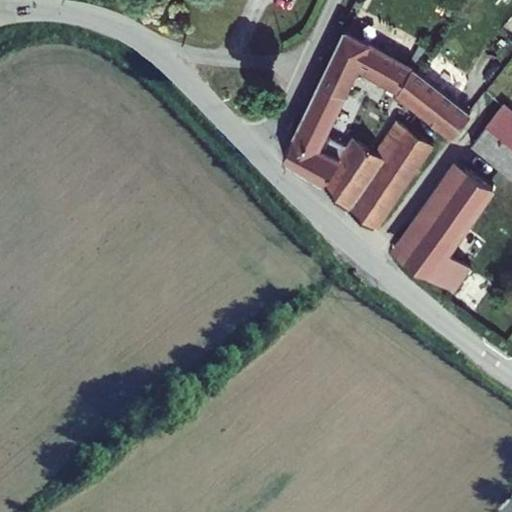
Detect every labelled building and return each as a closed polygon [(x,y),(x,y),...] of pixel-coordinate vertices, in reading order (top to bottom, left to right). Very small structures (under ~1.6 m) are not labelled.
[(338,17),(281,142),(316,161),(347,199),(371,212),(428,129),(394,108),(379,133),(352,116),(346,126),(323,118),(358,46),(447,122),(464,101),(400,49),(338,17)] [(485,118),(511,140),(511,118),(495,105),(485,118)] [(479,113),(471,125),(511,158),(511,140),(485,118),(479,113)] [(453,150),(391,233),(397,238),(437,266),(499,184),(453,150)] [(511,193),(499,184),(437,266),(453,279),(511,198),(511,193)]
